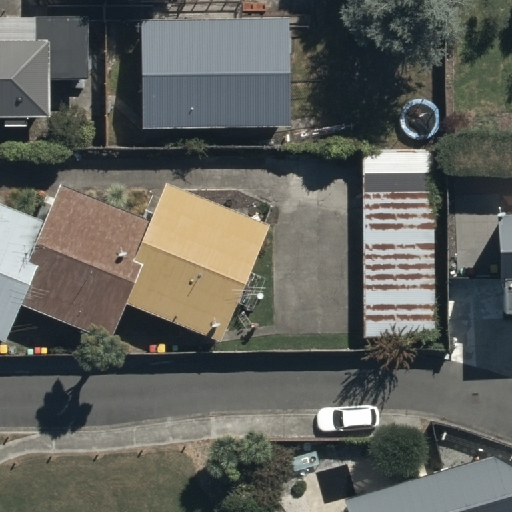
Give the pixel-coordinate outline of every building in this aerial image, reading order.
[(0,103),(46,104),(46,70),(88,70),(88,6),(33,6),(33,28),(0,28),(0,103)] [(289,6),(139,7),(140,118),(291,116),(289,6)] [(434,142),(359,143),(361,330),(436,329),(434,142)] [(0,332),(3,334),(22,292),(108,331),(126,291),(218,332),(270,216),(165,169),(146,211),(60,172),(41,213),(0,194),(0,332)] [(511,309),(511,212),(492,213),(493,276),(499,275),(499,310),(511,309)] [(511,511),(511,452),(511,451),(427,477),(345,501),(348,511),(511,511)]
